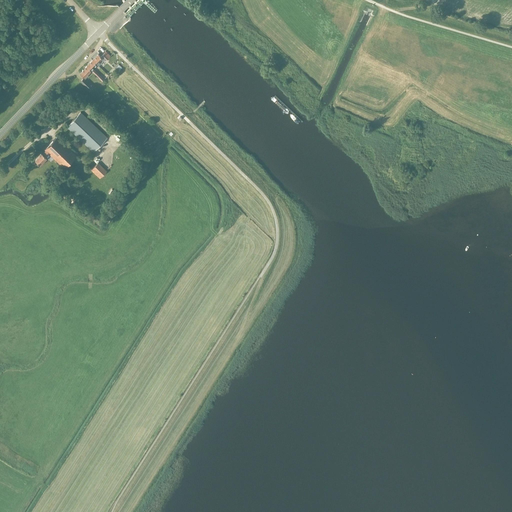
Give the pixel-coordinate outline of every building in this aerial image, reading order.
[(139,5),(134,0),(129,0),(137,7),(139,9),(140,9),(141,9),(142,9),(142,8),(141,7),(139,5)] [(134,10),(125,1),(124,1),(122,1),(122,2),(122,3),(132,12),(134,14),(135,15),(136,14),(136,13),(136,12),(134,10)] [(92,60),(96,64),(98,66),(104,60),(105,61),(107,59),(110,56),(105,51),(102,54),(102,55),(100,57),(98,54),(92,60)] [(92,68),(96,64),(92,60),(87,66),(91,70),(90,70),(101,80),(102,81),(104,79),(103,78),(95,71),(92,68)] [(86,74),(90,70),(91,70),(87,66),(79,73),(85,79),(88,75),(86,74)] [(80,81),(87,89),(90,85),(83,78),(80,81)] [(93,152),(107,138),(80,112),(66,127),(93,152)] [(64,168),(76,155),(57,137),(44,150),(45,151),(42,154),(41,153),(35,160),(40,165),(46,158),(45,157),(49,154),(64,168)] [(98,162),(91,170),(100,179),(107,171),(98,162)]
